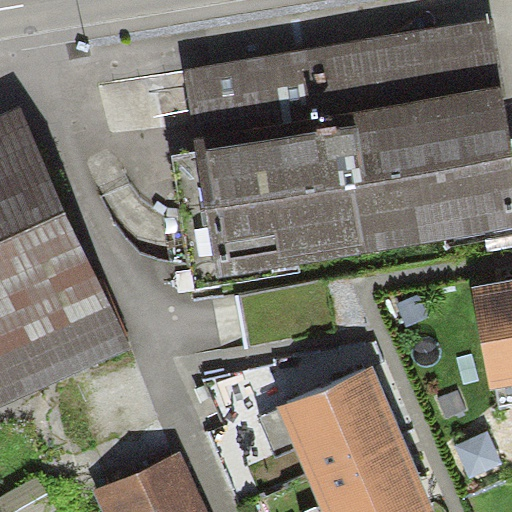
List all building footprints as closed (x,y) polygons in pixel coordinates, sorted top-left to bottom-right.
[(247,67),(188,78),(203,159),(176,164),(200,297),(511,241),(511,144),(491,24),(247,67)] [(0,409),(125,351),(21,110),(0,119),(0,409)] [(511,392),(511,285),(473,292),(492,396),(511,392)] [(310,480),(402,441),(392,417),(372,369),(280,408),(310,480)] [(402,441),(310,480),(324,511),(431,511),(407,453),(402,441)] [(206,511),(181,456),(97,494),(105,511),(206,511)]
